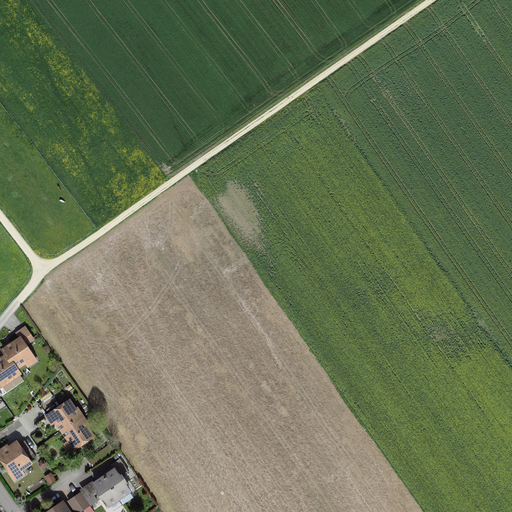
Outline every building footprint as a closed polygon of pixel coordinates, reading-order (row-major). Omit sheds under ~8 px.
[(5,351),(8,355),(20,373),(39,359),(30,346),(36,341),(27,328),(16,336),(20,340),(5,351)] [(0,360),(0,383),(4,389),(22,375),(20,373),(8,355),(0,360)] [(62,431),(79,419),(68,401),(60,407),(51,395),(39,404),(47,417),(56,429),(59,427),(62,431)] [(79,419),(62,431),(68,441),(66,443),(71,451),(90,438),(79,419)] [(8,448),(0,453),(0,458),(13,479),(22,473),(20,470),(28,465),(16,446),(9,451),(8,448)] [(104,479),(118,498),(129,490),(115,471),(110,475),(104,479)] [(118,498),(104,479),(99,483),(93,487),(107,506),(118,498)] [(75,499),(83,511),(89,507),(81,495),(75,499)] [(81,511),(83,511),(75,499),(69,503),(74,511),(81,511)]
